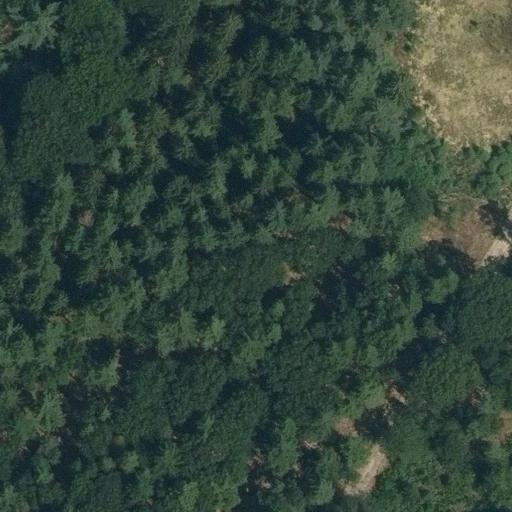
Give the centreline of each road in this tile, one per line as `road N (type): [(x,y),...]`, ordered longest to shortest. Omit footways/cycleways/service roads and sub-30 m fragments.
road 1 (track): [(511,225),(338,511)]
road 2 (track): [(0,231),(150,0)]
